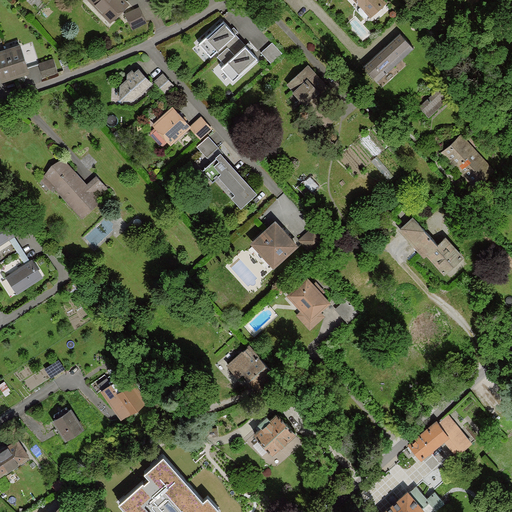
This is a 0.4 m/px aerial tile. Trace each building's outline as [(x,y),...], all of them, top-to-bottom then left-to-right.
[(122,0),(90,0),(111,20),(128,5),(122,0)] [(383,0),(357,0),(362,6),(365,4),(373,13),(374,14),(386,3),(383,0)] [(365,4),(362,6),(359,9),(359,12),(364,18),(367,18),(373,13),(365,4)] [(146,22),(140,8),(126,15),(133,29),(146,22)] [(232,30),(224,20),(198,42),(211,57),(217,52),(220,55),(240,38),(235,34),(238,32),(234,27),(232,30)] [(400,34),(364,67),(377,81),(413,48),(400,34)] [(246,45),(240,38),(220,55),(218,57),(225,64),(221,67),(233,80),(258,58),(250,49),(252,47),(248,43),(246,45)] [(272,43),(262,52),(272,63),(282,53),(272,43)] [(21,47),(8,51),(16,75),(29,70),(28,67),(21,47)] [(8,51),(0,53),(0,71),(2,77),(2,79),(16,75),(8,51)] [(58,72),(54,58),(39,63),(44,77),(58,72)] [(328,88),(308,67),(289,83),(308,105),(320,95),(328,88)] [(151,83),(139,70),(122,86),(121,98),(134,99),(151,83)] [(164,75),(156,82),(165,92),(173,85),(164,75)] [(449,98),(439,88),(419,106),(429,117),(449,98)] [(320,95),(308,105),(327,127),(339,116),(320,95)] [(174,109),(155,125),(170,142),(189,126),(174,109)] [(212,129),(202,117),(191,127),(201,138),(206,134),(212,129)] [(461,135),(442,152),(475,188),(494,170),(461,135)] [(219,148),(209,137),(197,147),(208,158),(219,148)] [(256,193),(220,155),(203,170),(213,182),(220,176),(236,194),(233,197),(241,206),(256,193)] [(76,175),(64,161),(56,168),(57,171),(48,179),(82,217),(100,201),(97,198),(91,192),(90,193),(84,187),(76,177),(76,175)] [(97,176),(84,187),(90,193),(91,192),(97,198),(108,187),(97,176)] [(427,254),(438,244),(413,217),(400,229),(424,257),(427,254)] [(9,227),(4,220),(0,222),(0,262),(18,251),(9,237),(14,235),(9,227)] [(276,222),(253,243),(274,265),(296,245),(276,222)] [(326,240),(315,228),(301,240),(312,252),(326,240)] [(427,254),(445,273),(463,257),(446,237),(438,244),(427,254)] [(18,251),(0,262),(0,271),(5,279),(9,277),(18,291),(41,276),(32,261),(27,265),(18,251)] [(331,302),(307,276),(286,295),(301,312),(297,315),(310,330),(325,316),(321,311),(331,302)] [(290,284),(285,280),(277,288),(281,292),(290,284)] [(360,312),(345,295),(338,301),(341,304),(336,309),(348,323),(360,312)] [(250,346),(228,365),(239,376),(243,372),(256,386),(273,371),(250,346)] [(111,384),(103,390),(112,403),(122,416),(127,412),(128,413),(146,401),(133,383),(118,393),(111,384)] [(181,400),(175,393),(170,398),(179,408),(181,400)] [(72,409),(55,420),(66,439),(83,428),(72,409)] [(278,413),(255,434),(273,453),(296,432),(278,413)] [(447,414),(439,422),(448,434),(444,439),(445,441),(460,429),(447,414)] [(422,457),(444,439),(448,434),(439,422),(438,421),(411,444),(422,457)] [(471,443),(460,429),(445,441),(457,455),(471,443)] [(18,440),(0,452),(0,475),(28,456),(18,440)] [(149,476),(118,502),(126,511),(220,511),(222,511),(208,496),(203,500),(163,455),(145,471),(149,476)] [(420,511),(423,509),(423,508),(430,502),(436,509),(445,502),(435,492),(427,498),(417,486),(409,493),(408,492),(384,511),(420,511)]
